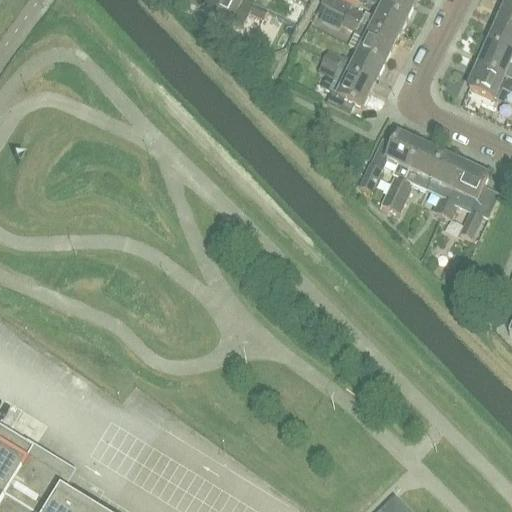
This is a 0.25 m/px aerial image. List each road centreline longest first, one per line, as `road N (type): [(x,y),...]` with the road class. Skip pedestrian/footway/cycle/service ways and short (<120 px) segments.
road 1 (track): [(103,170),(56,265),(62,288),(210,335),(341,429),(388,475)]
road 2 (track): [(0,303),(64,347),(173,396),(254,450),(318,511)]
road 3 (track): [(289,235),(190,232),(168,220),(133,159),(90,135),(50,130),(29,137),(0,168)]
road 4 (residential): [(511,151),(445,125),(431,104),(440,67),(476,0)]
road 5 (track): [(0,213),(23,215),(93,168),(141,195)]
road 6 (track): [(340,511),(351,482),(377,471),(426,511)]
